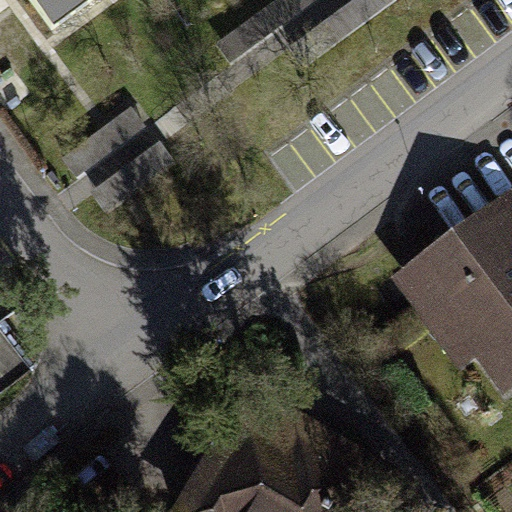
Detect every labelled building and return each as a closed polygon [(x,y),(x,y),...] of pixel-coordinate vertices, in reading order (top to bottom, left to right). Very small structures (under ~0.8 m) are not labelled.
[(33,0),(54,27),(90,0),(33,0)] [(320,0),(277,0),(216,46),(232,66),(320,0)] [(306,69),(397,0),(353,0),(290,48),(306,69)] [(147,128),(132,108),(64,159),(79,179),(147,128)] [(108,214),(176,163),(160,143),(93,193),(108,214)] [(473,249),(414,293),(463,359),(481,346),(509,385),(511,383),(511,206),(472,234),(473,249)] [(243,416),(186,511),(369,511),(389,478),(329,443),(319,460),(243,416)]
